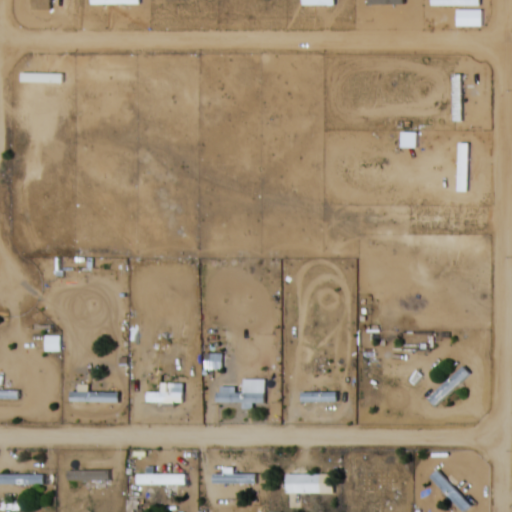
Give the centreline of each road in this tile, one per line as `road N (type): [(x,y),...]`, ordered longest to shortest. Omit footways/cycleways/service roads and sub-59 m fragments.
road 1 (residential): [(6,39),(459,39),(490,50),(504,76),(504,412),(489,435),(463,440),(0,437)]
road 2 (residential): [(4,0),(5,246)]
